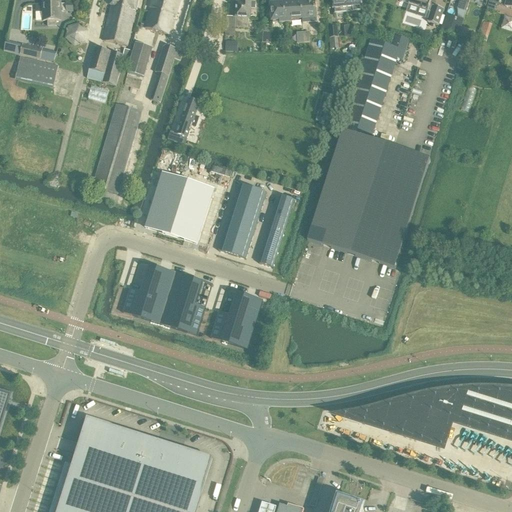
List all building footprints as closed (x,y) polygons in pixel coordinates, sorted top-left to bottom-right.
[(103,41),(127,47),(135,12),(136,12),(138,0),(111,0),(111,6),(103,41)] [(177,0),(152,0),(149,12),(144,28),(170,37),(181,1),(177,0)] [(235,28),(248,29),(249,19),(250,19),(251,9),(255,9),(255,3),(251,3),(251,1),(250,0),(249,0),(243,0),(242,0),(241,0),(242,0),(236,0),(236,3),(235,18),(236,18),(235,28)] [(301,0),(302,3),(301,3),(303,19),(316,18),(315,2),(313,2),(312,0),(301,0)] [(347,12),(345,0),(332,0),(333,9),(335,9),(335,14),(347,12)] [(345,0),(347,12),(360,11),(359,6),(361,6),(360,0),(345,0)] [(400,0),(400,2),(409,5),(428,11),(429,9),(432,10),(428,22),(428,23),(439,26),(439,25),(443,10),(444,10),(435,7),(436,2),(432,1),(431,0),(400,0)] [(460,0),(457,10),(457,18),(446,15),(442,30),(459,36),(470,0),(460,0)] [(489,0),(487,9),(494,11),(496,5),(498,5),(499,0),(489,0)] [(73,4),(66,4),(66,5),(61,5),(61,2),(43,3),(43,22),(48,21),(48,27),(56,27),(56,21),(61,21),(61,12),(67,12),(73,12),(73,4)] [(301,3),(284,4),(285,23),(291,23),(291,20),(303,19),(301,3)] [(285,23),(284,4),(271,5),(272,22),(280,21),(280,24),(285,23)] [(502,28),(511,31),(511,20),(505,18),(502,28)] [(488,38),(492,24),(484,22),(480,36),(488,38)] [(91,36),(91,35),(91,34),(91,33),(91,32),(90,31),(90,30),(89,30),(89,29),(88,28),(87,27),(86,27),(86,26),(85,26),(84,26),(84,25),(83,25),(82,25),(81,25),(80,25),(79,25),(78,25),(77,25),(76,26),(75,26),(74,26),(74,27),(73,27),(73,28),(72,28),(72,29),(71,29),(71,30),(71,31),(70,31),(70,32),(70,33),(69,34),(69,35),(69,36),(69,37),(69,38),(70,38),(70,39),(70,40),(70,41),(71,41),(71,42),(72,43),(73,44),(74,45),(75,45),(75,46),(76,46),(77,46),(78,46),(78,47),(79,47),(80,47),(81,47),(82,47),(83,46),(84,46),(85,46),(85,45),(86,45),(87,45),(87,44),(88,44),(88,43),(89,43),(89,42),(90,42),(90,41),(90,40),(91,40),(91,39),(91,38),(91,37),(91,36)] [(350,31),(348,37),(355,39),(358,28),(352,26),(344,27),(345,31),(350,31)] [(263,33),(263,43),(270,44),(271,34),(263,33)] [(403,60),(409,41),(394,36),(390,47),(371,41),(344,127),(372,136),(397,59),(403,60)] [(226,51),(238,51),(239,41),(226,40),(226,51)] [(128,73),(143,78),(152,49),(136,44),(128,73)] [(23,45),(20,55),(40,60),(43,50),(23,45)] [(183,53),(181,53),(177,52),(177,51),(165,47),(164,48),(155,73),(159,74),(151,101),(160,104),(168,81),(174,60),(180,62),(183,53)] [(87,79),(101,83),(116,87),(124,57),(131,58),(132,52),(125,50),(123,56),(95,48),(87,79)] [(58,67),(20,58),(16,79),(36,83),(39,69),(57,73),(58,67)] [(224,80),(228,75),(212,63),(208,67),(224,80)] [(92,85),(89,98),(106,102),(109,90),(92,85)] [(470,112),(477,89),(469,87),(462,109),(470,112)] [(173,143),(185,147),(200,104),(188,101),(173,143)] [(93,188),(117,195),(142,112),(117,105),(93,188)] [(379,264),(381,265),(395,269),(430,159),(416,155),(414,154),(406,152),(356,136),(343,131),(320,203),(307,241),(320,245),(321,246),(323,246),(331,249),(333,250),(369,261),(371,262),(379,264)] [(160,183),(151,210),(145,229),(148,230),(197,245),(203,226),(211,199),(208,198),(160,183)] [(219,252),(246,261),(267,194),(240,186),(219,252)] [(295,202),(281,198),(260,265),(274,269),(295,202)] [(126,248),(122,259),(127,261),(120,280),(125,282),(136,252),(126,248)] [(149,266),(144,282),(140,292),(130,289),(123,314),(160,325),(176,274),(149,266)] [(203,283),(176,274),(160,325),(197,337),(202,322),(206,309),(196,306),(196,304),(203,283)] [(226,289),(211,339),(248,351),(264,301),(226,289)] [(412,408),(451,420),(511,438),(511,390),(511,391),(502,390),(491,389),(481,389),(470,390),(459,390),(449,392),(438,393),(426,395),(415,398),(410,399),(412,408)] [(0,424),(9,395),(0,392),(0,424)] [(70,466),(66,464),(50,511),(195,511),(212,459),(85,419),(70,466)] [(312,500),(317,502),(324,480),(319,478),(312,500)] [(363,511),(364,511),(363,511),(364,508),(360,507),(361,506),(359,505),(357,503),(355,502),(353,502),(351,501),(348,500),(346,500),(344,500),(342,500),(342,501),(339,500),(338,503),(337,503),(334,511),(363,511)] [(270,505),(262,503),(259,511),(275,511),(277,507),(270,505)]
